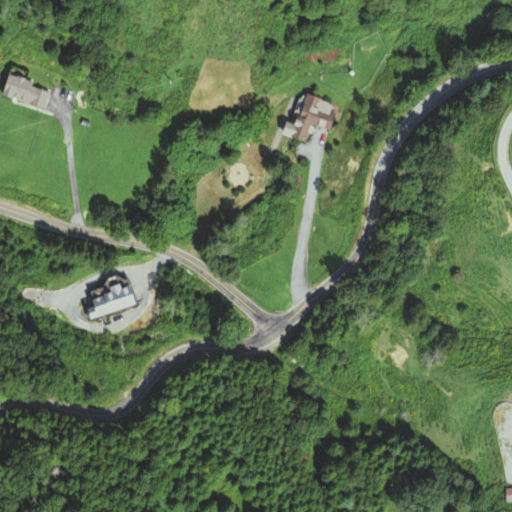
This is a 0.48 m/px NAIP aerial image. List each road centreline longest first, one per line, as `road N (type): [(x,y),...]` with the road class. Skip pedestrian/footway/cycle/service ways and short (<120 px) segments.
road 1 (tertiary): [(511,60),(450,83),(407,122),(383,159),(356,258),(274,329)]
road 2 (tertiary): [(0,409),(22,402),(109,414),(138,397),(179,350),(251,344),(274,329)]
road 3 (tertiary): [(274,329),(174,252),(0,206)]
